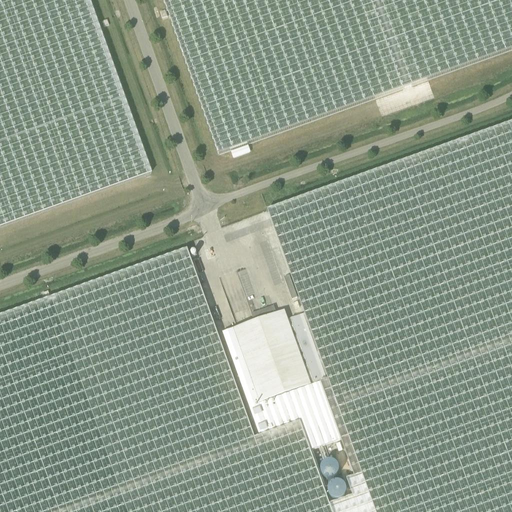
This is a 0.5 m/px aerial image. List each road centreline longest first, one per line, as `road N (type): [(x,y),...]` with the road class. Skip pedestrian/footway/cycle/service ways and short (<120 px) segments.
road 1 (unclassified): [(202,205),(511,95)]
road 2 (unclassified): [(0,285),(187,218),(202,205)]
road 3 (unclassified): [(202,205),(129,0)]
